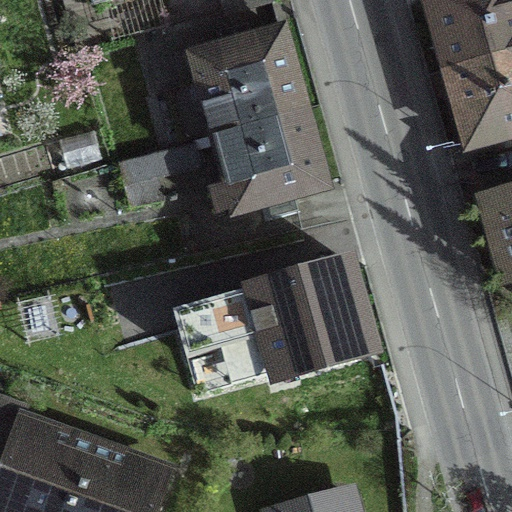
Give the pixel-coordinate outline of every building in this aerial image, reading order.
[(511,0),(427,0),(446,69),(511,50),(511,0)] [(215,134),(303,109),(304,109),(282,31),(192,56),(214,134),(215,133),(215,134)] [(511,134),(511,50),(446,69),(468,147),(511,134)] [(303,109),(215,134),(229,184),(211,189),(217,211),(235,206),(236,210),(325,186),(303,109)] [(164,197),(158,176),(198,165),(193,145),(120,165),(132,206),(164,197)] [(511,191),(483,199),(505,281),(511,279),(511,191)] [(267,238),(220,251),(227,277),(274,264),(267,238)] [(205,355),(276,367),(280,379),(371,353),(345,261),(253,287),(263,322),(197,328),(205,355)] [(21,419),(0,476),(0,511),(154,511),(169,473),(21,419)] [(357,511),(353,497),(299,511),(357,511)]
